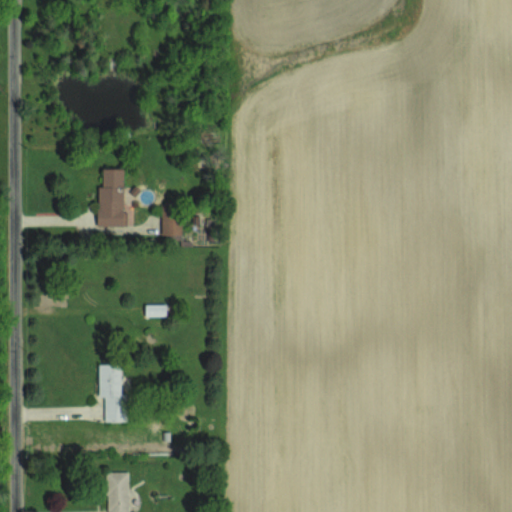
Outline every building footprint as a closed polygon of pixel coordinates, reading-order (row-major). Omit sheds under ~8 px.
[(123,168),(102,167),(102,186),(97,186),(97,225),(126,225),(126,211),(123,211),(123,168)] [(161,234),(182,234),(181,205),(160,206),(161,234)] [(165,303),(145,303),(144,315),(165,315),(165,303)] [(104,421),(127,420),(127,393),(121,393),(121,363),(98,363),(98,396),(103,396),(104,421)] [(127,511),(127,471),(106,471),(106,511),(127,511)]
